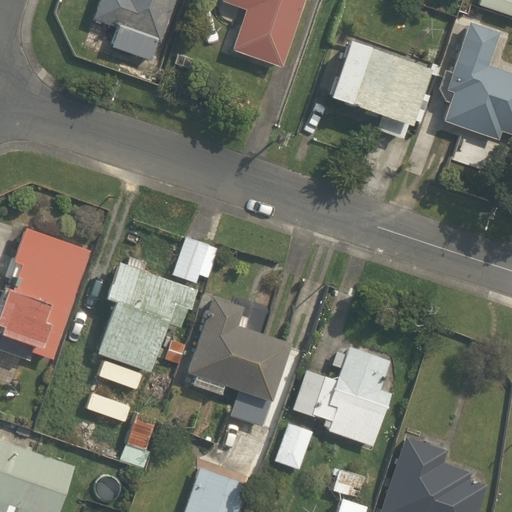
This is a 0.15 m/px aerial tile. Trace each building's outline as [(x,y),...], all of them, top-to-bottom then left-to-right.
[(109,48),(149,61),(155,43),(159,45),(173,0),(97,0),(91,20),(115,28),(109,48)] [(276,66),(290,27),(299,0),(222,0),(221,3),(240,10),(229,51),(276,66)] [(363,0),(346,0),(345,6),(360,11),(363,0)] [(511,0),(474,0),(472,5),(511,19),(511,0)] [(414,145),(432,152),(441,123),(494,141),(497,133),(511,137),(511,75),(485,66),(496,32),(465,22),(448,73),(441,71),(434,91),(441,103),(445,104),(440,118),(425,113),(414,145)] [(326,98),(405,126),(424,71),(345,43),(326,98)] [(433,76),(437,66),(429,64),(425,74),(433,76)] [(14,348),(48,359),(85,251),(21,230),(10,261),(18,264),(9,292),(0,289),(0,290),(0,336),(16,342),(14,348)] [(170,276),(193,283),(205,245),(182,238),(170,276)] [(94,354),(146,373),(164,323),(177,328),(183,310),(186,310),(193,290),(115,262),(102,299),(112,302),(94,354)] [(226,417),(259,427),(285,344),(232,327),(239,307),(209,297),(184,374),(235,390),(226,417)] [(185,343),(167,337),(160,358),(178,365),(185,343)] [(324,432),(371,447),(388,393),(377,390),(386,361),(345,348),(343,355),(333,352),(329,365),(338,368),(334,379),(303,370),(291,410),(323,420),(321,427),(325,428),(324,432)] [(118,461),(137,467),(153,419),(134,413),(118,461)] [(274,462),(297,470),(309,432),(286,424),(274,462)] [(377,511),(474,511),(483,486),(465,480),(468,472),(439,463),(443,450),(402,436),(377,511)] [(0,511),(55,511),(71,466),(0,441),(0,511)] [(234,511),(244,487),(194,470),(179,511),(234,511)] [(331,491),(355,499),(362,477),(338,470),(331,491)] [(333,511),(361,511),(363,507),(338,499),(333,511)]
